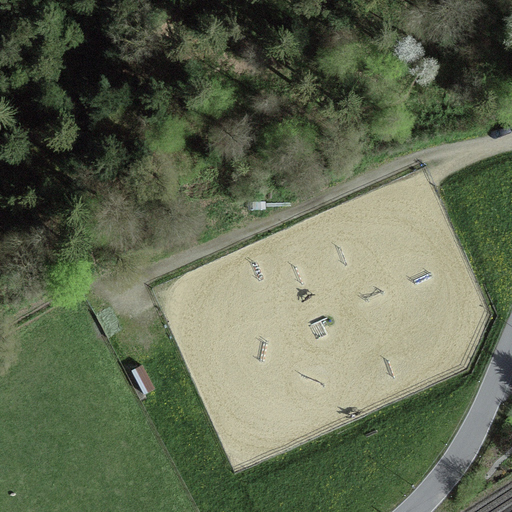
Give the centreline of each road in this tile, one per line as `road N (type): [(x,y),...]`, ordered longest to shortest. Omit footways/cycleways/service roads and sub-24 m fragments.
road 1 (track): [(511,132),(486,132),(147,274),(92,279),(0,321)]
road 2 (residential): [(511,351),(460,456),(417,511)]
